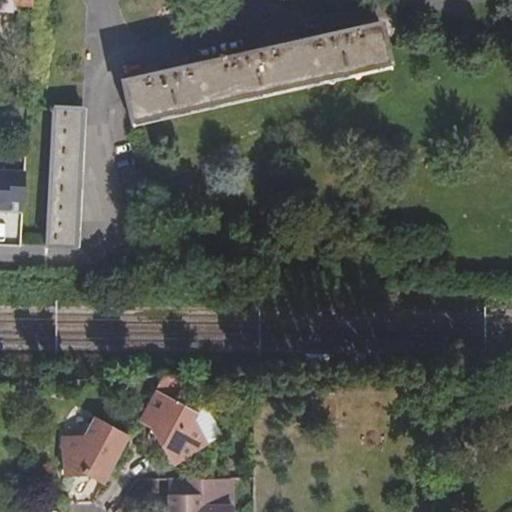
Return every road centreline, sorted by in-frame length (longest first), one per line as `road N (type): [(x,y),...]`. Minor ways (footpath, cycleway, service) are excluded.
road 1 (residential): [(0,260),(82,263),(90,66)]
road 2 (residential): [(90,66),(209,39),(233,22),(240,0)]
